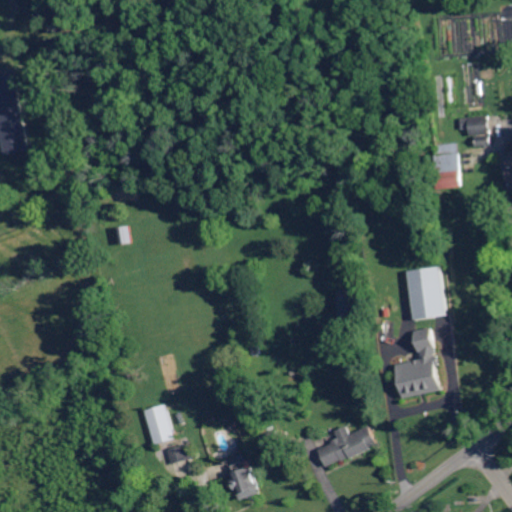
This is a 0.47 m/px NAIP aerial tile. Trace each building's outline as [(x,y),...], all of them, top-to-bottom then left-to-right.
[(8,153),(0,106),(0,75),(3,75),(8,74),(13,73),(20,72),(34,149),(8,153)] [(493,134),(473,136),(473,128),(464,129),(463,119),(472,119),(471,117),(478,117),(484,116),(491,115),(493,134)] [(479,147),(478,137),(493,135),(494,146),(479,147)] [(442,187),(438,154),(440,154),(438,144),(462,142),(466,185),(442,187)] [(123,245),(120,228),(133,226),(135,243),(123,245)] [(412,269),(416,318),(448,315),(443,266),(412,269)] [(344,335),(340,299),(360,296),(364,332),(344,335)] [(438,357),(441,356),(443,365),(440,366),(445,391),(407,399),(400,365),(424,360),(425,352),(422,353),(418,331),(435,328),(439,349),(439,352),(438,357)] [(159,445),(149,411),(170,405),(180,439),(159,445)] [(354,435),(372,426),(381,444),(373,448),(374,450),(354,460),(353,458),(345,462),(344,460),(329,468),(321,451),(335,444),(334,441),(342,438),(338,431),(349,426),(354,435)] [(267,453),(261,437),(278,431),(283,447),(267,453)] [(175,465),(171,449),(193,444),(197,459),(175,465)] [(250,469),(255,467),(264,494),(244,501),(242,496),(241,496),(233,474),(232,474),(230,470),(236,468),(235,465),(247,461),(250,469)]
